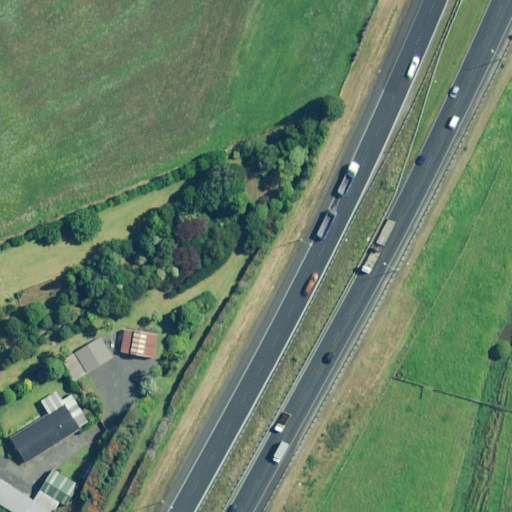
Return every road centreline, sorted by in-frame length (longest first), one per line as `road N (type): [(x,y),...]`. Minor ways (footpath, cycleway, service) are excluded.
road 1 (motorway): [(502,0),(450,114),(237,511)]
road 2 (motorway): [(179,511),(294,298),(433,0)]
